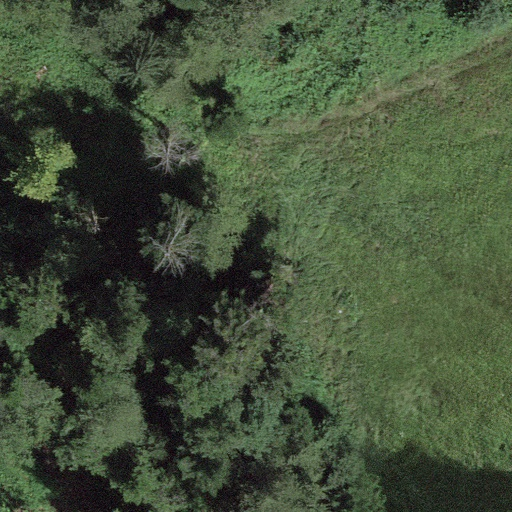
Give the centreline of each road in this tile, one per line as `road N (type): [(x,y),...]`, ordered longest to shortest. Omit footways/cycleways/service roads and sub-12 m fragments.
road 1 (track): [(52,511),(0,418),(51,0)]
road 2 (track): [(52,0),(249,113)]
